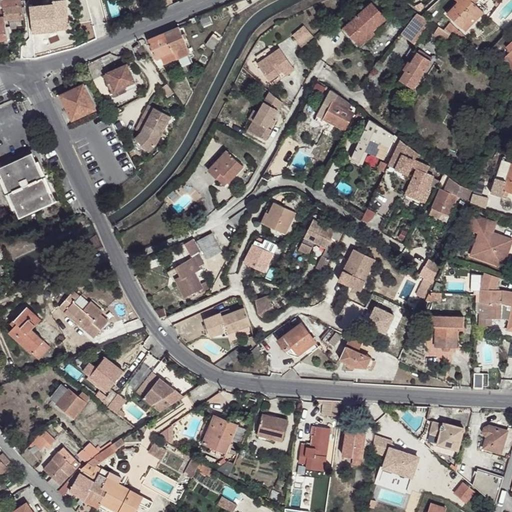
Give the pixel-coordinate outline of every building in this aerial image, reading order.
[(24,18),(21,0),(0,0),(0,19),(5,19),(24,18)] [(30,7),(33,33),(66,29),(65,17),(68,17),(66,0),(60,0),(53,1),(53,4),(30,7)] [(447,13),(465,31),(487,8),(479,0),(456,0),(458,1),(447,13)] [(372,2),(343,28),(357,44),(372,31),(387,18),(372,2)] [(421,3),(414,6),(420,11),(425,6),(421,3)] [(417,13),(401,33),(415,44),(429,21),(417,13)] [(450,22),(443,31),(450,35),(450,34),(454,37),(459,31),(450,22)] [(302,46),(314,37),(304,25),(292,35),(302,46)] [(179,27),(148,40),(156,60),(161,58),(164,64),(190,53),(179,27)] [(449,36),(437,28),(433,34),(445,42),(449,36)] [(372,31),(357,44),(359,47),(375,33),(372,31)] [(459,31),(454,37),(464,43),(468,39),(459,31)] [(213,49),(219,40),(212,35),(206,44),(213,49)] [(139,44),(133,48),(139,58),(146,53),(139,44)] [(480,53),(484,56),(491,49),(487,45),(480,53)] [(279,48),(257,63),(270,81),(283,72),(292,66),(279,48)] [(405,71),(399,80),(413,88),(431,61),(418,52),(411,62),(408,61),(403,69),(405,71)] [(511,60),(507,55),(495,65),(508,75),(511,71),(511,60)] [(127,64),(104,74),(113,97),(136,87),(127,64)] [(292,66),(283,72),(285,75),(294,69),(292,66)] [(60,95),(71,118),(82,112),(83,112),(84,114),(95,109),(84,84),(60,95)] [(348,102),(331,90),(315,121),(324,125),(322,129),(325,131),(329,122),(344,129),(353,113),(349,111),(352,105),(348,102)] [(273,119),(283,103),(270,92),(258,112),(253,121),(248,130),(266,140),(272,130),(271,129),(268,128),(273,119)] [(148,104),(143,114),(149,117),(154,107),(148,104)] [(154,107),(149,117),(143,114),(135,129),(141,132),(135,138),(148,151),(156,143),(171,116),(154,107)] [(253,121),(258,112),(254,109),(249,118),(253,121)] [(395,136),(370,119),(351,158),(362,163),(368,152),(384,159),(395,136)] [(388,165),(407,174),(411,166),(417,168),(420,161),(415,159),(419,154),(400,139),(388,165)] [(226,150),(208,170),(225,186),(243,166),(226,150)] [(0,185),(15,219),(54,202),(32,152),(0,166),(0,185)] [(511,162),(502,159),(491,192),(503,196),(504,195),(505,191),(508,192),(511,192),(511,162)] [(420,161),(417,168),(405,193),(425,202),(430,191),(427,190),(429,184),(436,187),(440,181),(433,176),(433,175),(427,172),(430,165),(420,161)] [(312,185),(316,187),(320,179),(316,177),(312,185)] [(457,183),(449,177),(444,189),(441,188),(430,213),(446,220),(457,195),(469,200),(473,191),(465,187),(457,183)] [(296,212),(274,202),(269,213),(266,212),(261,222),(285,234),(296,212)] [(251,204),(248,207),(229,220),(239,230),(250,208),(249,207),(251,204)] [(367,209),(362,219),(367,222),(368,222),(371,220),(376,214),(367,209)] [(473,214),(468,229),(479,233),(471,255),(503,267),(511,240),(511,239),(493,232),(497,223),(473,214)] [(324,272),(345,227),(338,224),(335,230),(313,219),(299,249),(309,254),(315,242),(326,248),(316,268),(324,272)] [(197,241),(207,260),(222,252),(212,233),(197,241)] [(253,243),(244,262),(264,272),(277,246),(258,237),(254,244),(253,243)] [(185,243),(192,256),(197,253),(201,251),(194,239),(185,243)] [(364,280),(358,277),(369,256),(354,248),(338,280),(359,290),(364,280)] [(193,258),(175,267),(180,276),(175,279),(185,297),(199,289),(201,292),(208,288),(205,282),(200,284),(194,273),(202,268),(200,265),(203,264),(197,253),(192,256),(193,258)] [(369,256),(358,277),(364,280),(375,259),(369,256)] [(428,259),(424,266),(437,273),(441,266),(428,259)] [(474,290),(474,294),(476,294),(476,302),(480,302),(501,303),(511,305),(511,293),(509,293),(509,291),(504,290),(495,290),(498,280),(484,275),(480,290),(474,290)] [(436,281),(433,290),(439,292),(443,284),(436,281)] [(309,286),(302,298),(309,302),(315,289),(309,286)] [(74,290),(59,307),(95,338),(109,321),(101,314),(103,312),(91,301),(83,309),(74,301),(80,295),(74,290)] [(429,292),(425,300),(441,301),(442,293),(439,292),(429,292)] [(269,295),(255,300),(259,314),(267,322),(275,317),(271,311),(273,309),(269,295)] [(511,305),(501,303),(480,302),(479,314),(479,325),(491,325),(491,318),(500,318),(501,314),(510,316),(509,320),(506,330),(511,330),(511,305)] [(27,306),(24,309),(32,316),(28,319),(35,325),(41,318),(27,306)] [(155,311),(160,318),(166,316),(164,308),(155,311)] [(229,332),(250,325),(245,308),(230,313),(222,316),(221,312),(204,318),(209,334),(219,331),(219,329),(226,326),(229,332)] [(32,316),(24,309),(11,324),(14,327),(9,332),(39,360),(50,347),(31,329),(35,325),(28,319),(32,316)] [(400,315),(384,309),(380,319),(390,323),(390,322),(397,324),(400,315)] [(464,316),(430,315),(430,326),(436,326),(436,346),(443,346),(448,346),(456,346),(457,327),(463,327),(464,316)] [(302,323),(279,339),(289,353),(295,355),(308,346),(315,341),(302,323)] [(331,329),(321,341),(331,349),(341,338),(331,329)] [(363,342),(350,336),(346,345),(358,351),(363,342)] [(315,341),(308,346),(312,351),(319,346),(315,341)] [(358,351),(346,345),(340,359),(356,366),(366,367),(371,357),(358,351)] [(214,365),(223,370),(243,355),(239,349),(214,365)] [(103,386),(108,390),(123,371),(120,368),(104,357),(96,367),(90,362),(83,371),(87,374),(85,377),(96,386),(97,385),(101,389),(103,386)] [(136,391),(143,397),(159,378),(155,374),(152,372),(136,391)] [(484,373),(474,373),(474,388),(483,388),(484,373)] [(143,397),(161,412),(183,397),(159,378),(143,397)] [(62,384),(50,398),(74,417),(90,397),(82,391),(78,396),(62,384)] [(112,390),(103,402),(108,406),(117,394),(112,390)] [(117,394),(108,406),(123,418),(126,415),(119,410),(127,401),(118,394),(117,394)] [(340,401),(317,400),(317,403),(323,404),(322,415),(338,417),(340,401)] [(275,418),(262,415),(257,435),(282,441),(288,420),(275,417),(275,418)] [(214,416),(213,418),(203,443),(226,452),(226,451),(229,452),(232,444),(230,443),(237,425),(214,416)] [(429,434),(433,421),(428,419),(425,431),(418,438),(424,443),(426,441),(429,434)] [(464,428),(444,422),(443,423),(442,423),(433,421),(429,434),(439,437),(437,444),(458,450),(464,428)] [(330,429),(312,426),(311,436),(312,436),(311,445),(301,444),(299,462),(307,463),(306,468),(314,469),(313,477),(323,478),(330,429)] [(487,438),(484,447),(501,453),(507,431),(489,426),(484,427),(483,432),(487,438)] [(157,437),(169,444),(169,427),(156,436),(157,437)] [(44,428),(36,437),(48,448),(51,445),(56,439),(44,428)] [(366,432),(347,429),(343,455),(353,457),(362,458),(366,432)] [(169,444),(157,437),(155,440),(167,447),(169,444)] [(93,458),(78,468),(96,479),(101,469),(102,468),(96,465),(98,463),(117,450),(116,448),(125,443),(122,438),(100,453),(93,458)] [(167,450),(154,442),(149,452),(161,460),(167,450)] [(89,443),(84,448),(93,458),(100,453),(89,443)] [(72,464),(77,459),(64,447),(44,469),(57,482),(53,487),(56,490),(76,468),(72,464)] [(0,474),(7,469),(4,466),(9,462),(2,454),(0,455),(0,474)] [(362,458),(353,457),(352,464),(361,466),(362,458)] [(200,462),(193,458),(184,474),(192,478),(197,468),(200,462)] [(72,464),(76,468),(80,463),(77,459),(72,464)] [(200,462),(197,468),(206,474),(208,471),(214,474),(215,472),(214,471),(200,462)] [(452,464),(450,466),(457,471),(459,463),(456,462),(455,467),(452,464)] [(227,463),(214,471),(215,472),(228,479),(234,465),(227,463)] [(314,469),(306,468),(305,476),(313,477),(314,469)] [(110,474),(101,469),(96,479),(94,482),(84,500),(99,508),(102,503),(101,503),(108,490),(103,488),(108,478),(107,478),(110,474)] [(503,477),(477,469),(473,484),(495,503),(503,477)] [(84,500),(94,482),(80,472),(69,491),(82,499),(80,501),(83,502),(84,500)] [(110,474),(107,478),(108,478),(119,484),(122,478),(110,472),(110,474)] [(101,503),(102,503),(119,511),(134,511),(139,503),(143,496),(119,484),(108,478),(103,488),(108,490),(101,503)] [(71,484),(67,481),(59,491),(64,496),(68,489),(71,484)] [(462,482),(453,493),(466,504),(475,493),(462,482)] [(153,502),(143,496),(139,503),(150,508),(153,502)] [(233,511),(237,505),(222,496),(217,504),(230,511),(233,511)] [(32,511),(26,502),(11,511),(32,511)]
